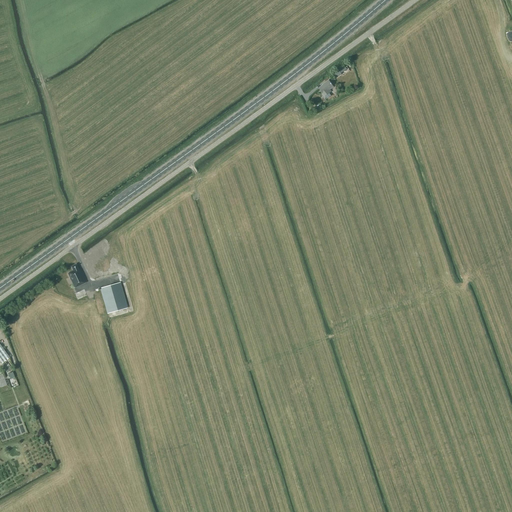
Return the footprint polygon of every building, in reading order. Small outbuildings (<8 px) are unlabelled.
[(320,89),(326,97),(332,92),(331,90),(335,87),(330,80),(324,85),(320,89)] [(68,273),(74,288),(85,283),(80,272),(76,264),(71,266),(73,271),(68,273)] [(100,287),(101,292),(107,313),(126,308),(119,282),(100,287)] [(0,361),(2,364),(10,358),(0,344),(0,361)] [(13,396),(7,376),(0,377),(0,397),(6,396),(7,398),(13,396)]
